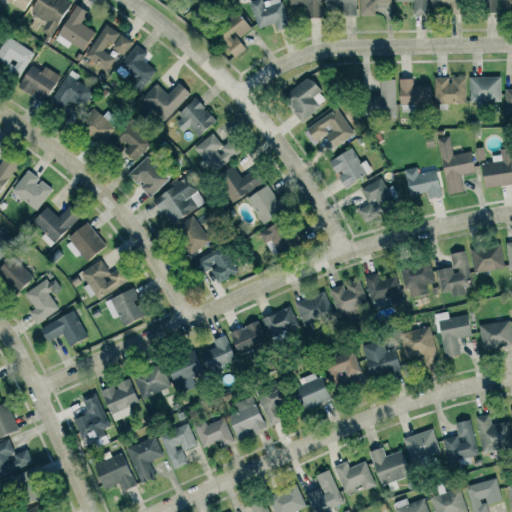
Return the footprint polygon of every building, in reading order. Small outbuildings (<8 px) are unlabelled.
[(30,0),(5,0),(24,11),(30,0)] [(51,36),(71,2),(68,0),(37,0),(30,12),(46,22),(41,31),(51,36)] [(257,29),(271,25),(272,31),(288,27),(282,0),(263,0),(251,3),(257,29)] [(289,0),(290,6),(306,6),(307,18),(321,17),(320,0),(289,0)] [(355,13),(354,0),(324,0),(325,14),(355,13)] [(359,0),(360,16),(375,15),(374,3),(391,2),(391,0),(359,0)] [(413,15),(427,15),(426,0),(395,0),(395,2),(413,2),(413,15)] [(429,0),(429,10),(460,11),(460,0),(429,0)] [(511,12),(511,0),(485,0),(485,12),(511,12)] [(95,32),(81,23),(88,12),(76,5),(58,35),(84,51),(95,32)] [(246,49),(238,38),(251,29),(239,13),(214,30),(233,58),(246,49)] [(132,41),(105,24),(84,57),(107,71),(115,58),(103,50),(107,44),(124,54),(132,41)] [(33,50),(5,37),(0,47),(0,69),(20,79),(33,50)] [(142,60),(147,54),(137,45),(115,71),(126,80),(139,91),(156,71),(142,60)] [(18,87),(45,102),(60,75),(44,67),(42,71),(31,65),(18,87)] [(48,101),(61,111),(69,101),(79,109),(92,92),(69,74),(48,101)] [(501,76),(469,77),(470,102),(501,101),(501,76)] [(327,102),(310,77),(282,95),(300,121),(327,102)] [(434,78),(435,104),(466,104),(465,77),(449,77),(434,78)] [(395,79),(380,79),(380,96),(366,96),(367,117),(396,116),(395,79)] [(430,85),(413,86),(413,79),(399,79),(400,106),(430,105),(430,85)] [(190,94),(179,83),(168,94),(156,83),(141,99),(164,121),(190,94)] [(189,127),(198,137),(216,121),(197,99),(173,121),(183,132),(189,127)] [(120,122),(107,111),(102,116),(93,108),(78,125),(99,144),(120,122)] [(306,128),(314,140),(326,133),(334,147),(354,135),(338,109),(306,128)] [(123,150),(135,161),(152,142),(130,121),(116,136),(127,146),(123,150)] [(240,151),(231,139),(223,146),(212,133),(193,148),(213,173),(240,151)] [(438,138),(448,194),(463,191),(460,175),(475,172),(471,151),(453,155),(449,136),(438,138)] [(511,184),(511,160),(511,148),(500,150),(500,155),(492,156),(493,163),(482,163),(484,188),(511,184)] [(372,174),(366,160),(359,163),(353,149),(329,160),(336,175),(338,174),(343,186),(372,174)] [(0,192),(17,163),(5,155),(0,163),(0,192)] [(150,197),(169,179),(147,156),(128,174),(139,186),(150,197)] [(242,178),(233,166),(215,177),(232,203),(264,182),(255,169),(242,178)] [(409,195),(427,193),(428,198),(441,197),(438,171),(418,173),(417,168),(405,169),(409,195)] [(37,210),(52,189),(39,180),(40,179),(27,170),(11,192),(37,210)] [(172,225),(204,202),(186,177),(154,200),(172,225)] [(368,204),(357,209),(362,219),(401,202),(393,186),(387,189),(382,178),(360,188),(368,204)] [(247,199),(263,224),(284,211),(268,185),(247,199)] [(58,217),(47,207),(32,222),(45,234),(41,237),(47,243),(50,239),(55,243),(81,216),(70,205),(58,217)] [(210,241),(192,215),(172,229),(190,255),(210,241)] [(264,244),(272,240),(279,255),(296,247),(283,220),(259,232),(264,244)] [(64,241),(75,257),(81,253),(86,260),(104,248),(88,224),(64,241)] [(0,230),(0,259),(14,242),(0,230)] [(470,249),(473,273),(503,269),(500,245),(470,249)] [(216,282),(237,274),(225,246),(191,260),(197,275),(211,269),(216,282)] [(436,270),(441,293),(451,291),(451,296),(465,293),(464,288),(472,286),(465,251),(449,254),(452,267),(436,270)] [(0,275),(17,293),(34,277),(13,256),(0,267),(0,275)] [(109,273),(102,260),(80,272),(87,285),(86,286),(94,300),(129,281),(121,266),(109,273)] [(432,264),(400,265),(400,286),(433,285),(432,264)] [(394,276),(379,281),(377,273),(363,277),(371,303),(400,294),(394,276)] [(35,308),(29,313),(36,324),(60,308),(52,296),(61,289),(52,276),(25,295),(35,308)] [(344,285),(330,289),(338,318),(368,309),(359,279),(344,284),(344,285)] [(145,316),(137,299),(139,299),(134,288),(105,302),(113,319),(119,316),(124,326),(145,316)] [(303,325),(332,316),(324,292),(295,302),(303,325)] [(298,324),(289,306),(262,319),(271,338),(298,324)] [(40,328),(48,342),(63,334),(70,347),(88,337),(74,310),(40,328)] [(443,358),(460,355),(457,338),(472,336),(468,314),(448,318),(447,312),(435,314),(443,358)] [(478,325),(483,350),(511,344),(511,335),(509,319),(478,325)] [(239,355),(267,343),(258,321),(229,332),(239,355)] [(399,333),(405,359),(422,355),(424,365),(438,361),(429,325),(399,333)] [(213,339),(216,348),(201,352),(207,370),(235,361),(227,335),(213,339)] [(361,345),(372,380),(401,371),(394,349),(385,351),(381,339),(361,345)] [(165,362),(179,393),(196,386),(193,378),(204,373),(194,350),(165,362)] [(345,379),(361,373),(353,350),(323,361),(335,392),(348,387),(345,379)] [(171,386),(161,364),(133,376),(143,399),(171,386)] [(301,385),(295,387),(302,409),(330,400),(321,373),(299,379),(301,385)] [(139,402),(129,378),(114,384),(114,385),(101,391),(111,414),(139,402)] [(270,426),(283,420),(278,410),(290,405),(281,385),(257,395),(270,426)] [(83,401),(87,411),(73,417),(84,445),(106,436),(103,428),(109,426),(97,395),(83,401)] [(238,411),(228,416),(238,440),(252,434),(252,433),(265,428),(252,396),(235,404),(238,411)] [(0,405),(0,436),(18,430),(8,402),(0,405)] [(507,422),(491,424),(490,414),(476,416),(482,452),(511,447),(507,422)] [(204,419),(193,424),(203,448),(218,441),(221,449),(235,443),(224,418),(207,425),(204,419)] [(456,422),(458,435),(443,438),(447,461),(477,455),(470,420),(456,422)] [(160,434),(172,469),(187,464),(183,450),(196,446),(189,424),(160,434)] [(440,455),(434,430),(404,436),(409,462),(440,455)] [(126,447),(140,483),(156,477),(149,461),(163,456),(155,436),(126,447)] [(0,442),(0,476),(33,463),(27,449),(15,454),(9,439),(0,442)] [(410,476),(402,450),(385,456),(382,447),(370,451),(381,485),(410,476)] [(98,461),(108,494),(134,485),(124,453),(98,461)] [(349,467),(347,461),(334,466),(345,496),(375,485),(366,461),(349,467)] [(44,497),(31,469),(15,476),(28,504),(44,497)] [(320,487),(305,494),(313,511),(322,511),(343,503),(329,470),(315,476),(320,487)] [(502,501),(496,478),(466,486),(473,511),(488,511),(487,505),(502,501)] [(274,511),(297,511),(297,510),(306,507),(297,485),(268,497),(274,511)] [(467,511),(460,488),(431,497),(435,511),(467,511)] [(396,511),(429,511),(424,498),(408,503),(406,498),(393,503),(396,511)] [(268,511),(264,499),(250,505),(252,511),(268,511)]
